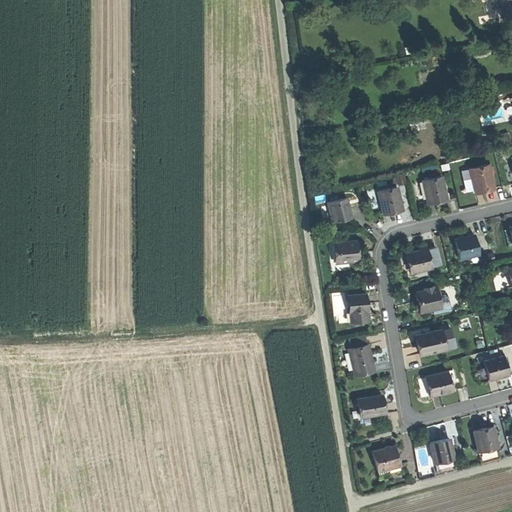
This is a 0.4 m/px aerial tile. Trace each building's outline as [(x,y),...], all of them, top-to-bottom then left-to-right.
[(469,169),(474,191),(485,189),(494,187),(489,164),(469,169)] [(397,174),(399,184),(406,182),(404,172),(397,174)] [(426,196),(428,202),(437,200),(446,198),(441,176),(423,181),(423,182),(426,196)] [(417,198),(426,196),(423,182),(414,184),(417,198)] [(381,206),(383,214),(393,211),(401,210),(397,188),(378,192),(381,206)] [(374,208),(381,206),(378,192),(371,193),(374,208)] [(327,202),(332,222),(345,220),(351,218),(346,198),(327,202)] [(454,240),(459,259),(479,254),(474,235),(463,237),(454,240)] [(356,242),(336,244),(338,264),(348,263),(358,261),(357,252),(356,242)] [(349,271),(348,263),(338,264),(336,244),(328,245),(332,273),(349,271)] [(417,251),(406,254),(411,273),(431,268),(426,249),(417,251)] [(506,289),(511,287),(511,286),(508,269),(501,270),(506,289)] [(424,291),(415,293),(416,298),(417,303),(416,305),(417,309),(420,311),(420,313),(431,311),(440,309),(438,299),(436,289),(433,289),(424,291)] [(351,312),(352,322),(367,321),(366,308),(364,294),(347,296),(349,313),(351,312)] [(442,298),(438,299),(440,309),(441,313),(450,311),(447,294),(442,295),(442,298)] [(450,329),(441,331),(445,352),(454,350),(450,329)] [(441,331),(417,336),(419,347),(421,357),(445,352),(441,331)] [(349,340),(351,350),(367,346),(364,336),(349,340)] [(349,351),(354,373),(373,368),(370,357),(368,346),(367,346),(351,350),(349,351)] [(347,375),(354,373),(349,351),(342,352),(347,375)] [(483,361),(488,380),(497,378),(508,375),(503,356),(483,361)] [(457,372),(451,373),(453,386),(459,384),(457,372)] [(451,373),(428,378),(432,397),(442,395),(455,393),(453,386),(451,373)] [(429,398),(432,397),(428,378),(425,379),(426,382),(422,383),(424,394),(428,393),(429,398)] [(379,397),(359,401),(359,405),(362,420),(378,416),(386,415),(383,402),(381,403),(379,397)] [(380,422),(378,416),(362,420),(359,405),(352,406),(356,427),(380,422)] [(473,431),(479,453),(497,448),(492,427),(481,429),(473,431)] [(430,443),(434,458),(452,454),(449,439),(438,441),(430,443)] [(384,448),(371,452),(377,472),(400,466),(394,445),(384,448)] [(500,459),(497,448),(479,453),(481,464),(500,459)] [(454,460),(452,454),(434,458),(435,464),(454,460)] [(402,474),(400,466),(377,472),(379,480),(402,474)]
